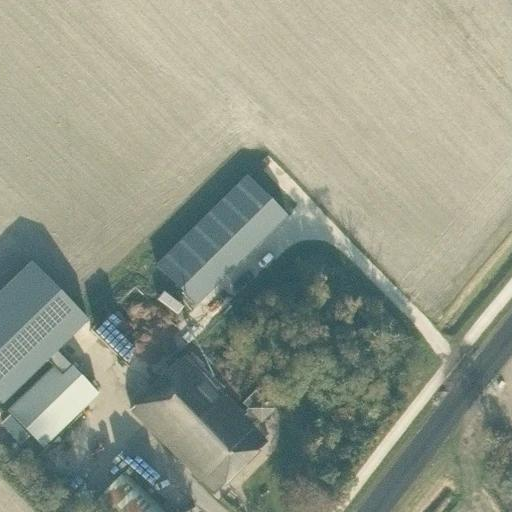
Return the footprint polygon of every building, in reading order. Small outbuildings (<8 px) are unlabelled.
[(246,177),(155,267),(194,307),(285,217),(246,177)] [(129,410),(213,495),(222,486),(223,487),(257,453),(256,452),(266,443),(263,440),(266,437),(256,426),(259,423),(246,410),(244,412),(246,414),(243,416),(184,356),(178,362),(175,358),(163,369),(167,373),(129,410)] [(61,357),(5,411),(42,449),(98,395),(61,357)] [(243,413),(244,412),(246,410),(259,423),(272,410),(259,397),(259,398),(253,392),(250,395),(246,391),(249,388),(239,377),(223,393),(243,413)] [(163,511),(122,472),(89,507),(94,511),(163,511)]
